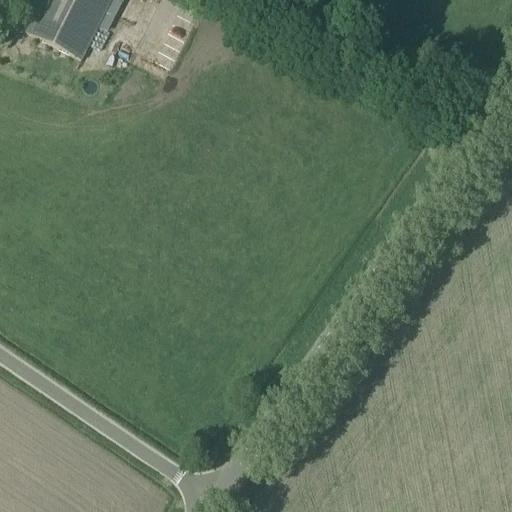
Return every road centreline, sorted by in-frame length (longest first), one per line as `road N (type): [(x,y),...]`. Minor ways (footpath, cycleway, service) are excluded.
road 1 (unclassified): [(206,511),(345,302),(511,85)]
road 2 (unclassified): [(188,511),(0,380)]
